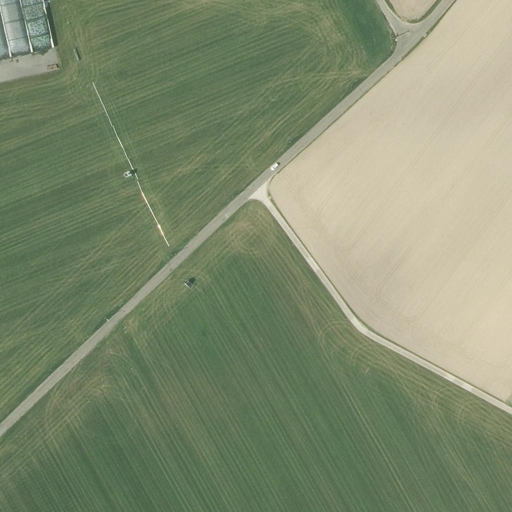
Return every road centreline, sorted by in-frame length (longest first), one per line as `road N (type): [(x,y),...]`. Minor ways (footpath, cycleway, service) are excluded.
road 1 (unclassified): [(253,186),(355,324),(511,412)]
road 2 (unclassified): [(253,186),(0,424)]
road 3 (unclassified): [(413,41),(253,186)]
